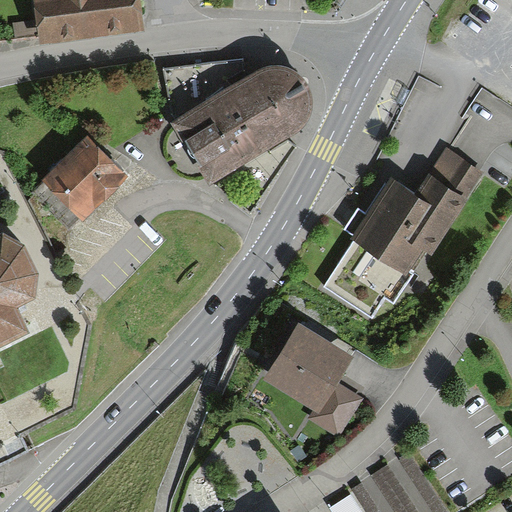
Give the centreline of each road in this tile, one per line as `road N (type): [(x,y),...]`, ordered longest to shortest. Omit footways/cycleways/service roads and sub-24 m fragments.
road 1 (secondary): [(23,511),(246,281),(290,216),(370,57)]
road 2 (unclassified): [(0,66),(217,33),(301,37),(370,57)]
road 3 (residential): [(262,511),(376,432),(470,303)]
